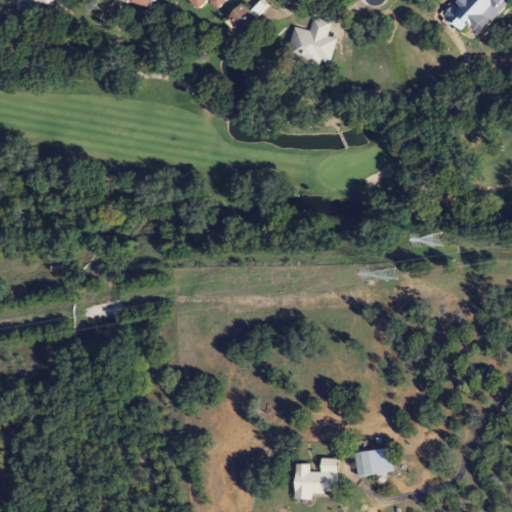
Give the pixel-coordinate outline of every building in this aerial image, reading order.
[(30,0),(51,8),(53,0),(30,0)] [(151,8),(153,0),(132,0),(132,3),(151,8)] [(218,10),(227,0),(191,0),(200,8),(208,0),(218,10)] [(336,39),(327,37),(331,22),(312,18),(309,32),(293,29),(287,56),(330,66),(336,39)] [(357,478),(372,477),(370,452),(355,453),(357,478)] [(337,460),(321,460),(320,472),(309,472),(309,465),(295,465),(294,500),(312,501),(312,494),(335,494),(337,460)]
